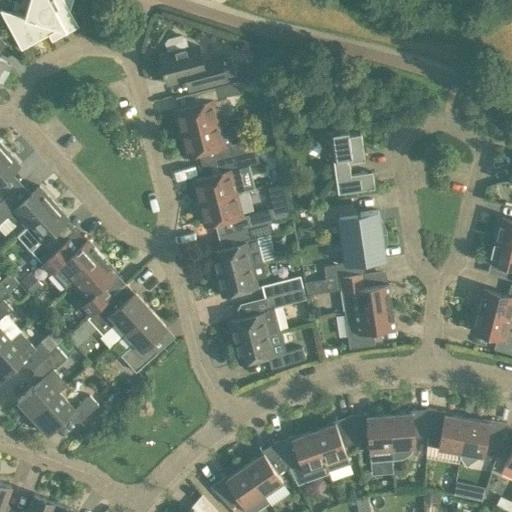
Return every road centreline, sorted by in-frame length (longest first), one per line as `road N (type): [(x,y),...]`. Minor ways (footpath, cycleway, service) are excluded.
road 1 (residential): [(432,287),(454,267),(481,146),(442,123),(397,144),(412,260)]
road 2 (residential): [(12,114),(35,71),(83,48),(128,59),(166,208),(165,251)]
road 3 (residential): [(165,251),(121,234),(12,114)]
road 4 (residential): [(228,417),(297,385),(428,366)]
road 5 (residential): [(228,417),(199,365),(165,251)]
road 6 (residential): [(129,508),(92,474),(0,442)]
road 7 (residential): [(129,508),(228,417)]
